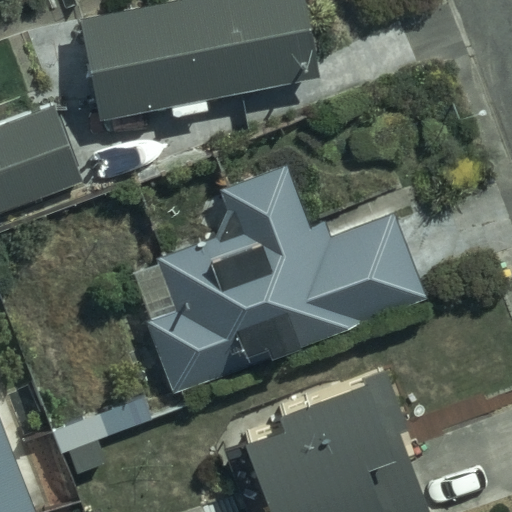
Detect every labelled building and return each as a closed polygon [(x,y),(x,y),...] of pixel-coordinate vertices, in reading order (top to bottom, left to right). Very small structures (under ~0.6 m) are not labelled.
[(315,56),(303,0),(83,0),(105,101),(175,86),(178,98),(213,91),(210,78),(315,56)] [(58,93),(0,114),(0,195),(85,163),(58,93)] [(174,374),(422,278),(391,194),(329,218),(324,204),(309,209),(285,145),(220,170),(236,211),(160,240),(179,291),(148,303),(174,374)] [(275,413),(240,426),(272,511),(430,511),(393,414),(402,411),(380,353),(357,361),(360,367),(270,401),(275,413)] [(0,500),(40,485),(0,383),(0,500)]
